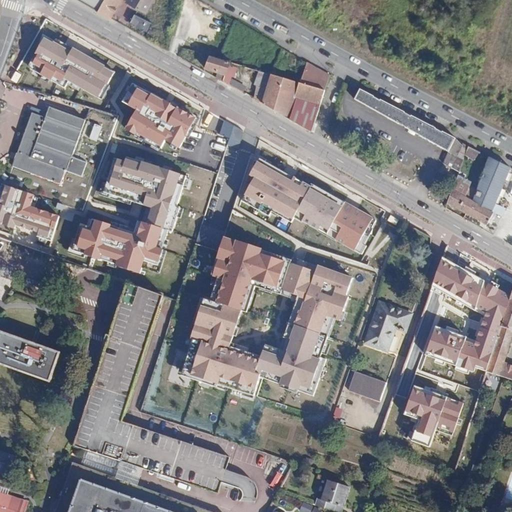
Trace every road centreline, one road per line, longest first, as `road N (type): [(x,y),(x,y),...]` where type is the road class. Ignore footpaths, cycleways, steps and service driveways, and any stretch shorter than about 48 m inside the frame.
road 1 (primary): [(59,0),(511,260)]
road 2 (primary): [(511,146),(239,0)]
